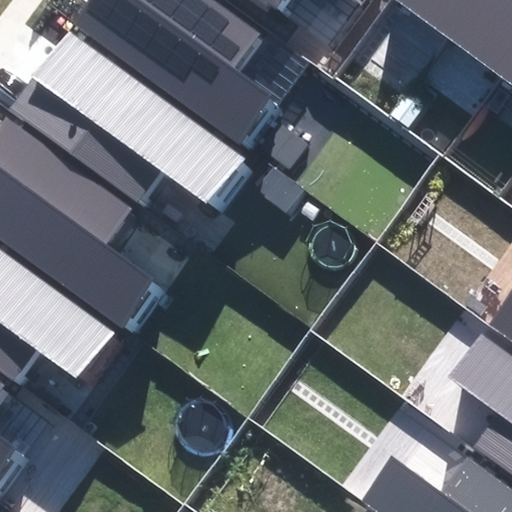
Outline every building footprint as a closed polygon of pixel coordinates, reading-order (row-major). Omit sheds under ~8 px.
[(256,34),(208,0),(89,0),(73,22),(239,142),(271,99),(230,70),(256,34)] [(399,0),(444,33),(468,0),(399,0)] [(511,0),(468,0),(444,33),(503,76),(511,63),(511,0)] [(241,156),(69,31),(12,110),(136,200),(159,170),(206,204),(241,156)] [(511,63),(503,76),(511,83),(511,63)] [(131,208),(7,117),(0,126),(0,238),(119,325),(151,281),(103,247),(131,208)] [(110,331),(0,251),(0,369),(12,378),(36,345),(77,375),(110,331)] [(511,291),(489,323),(511,339),(511,291)] [(511,352),(485,333),(455,373),(504,409),(478,445),(511,469),(511,352)] [(0,388),(2,385),(0,383),(0,475),(16,453),(0,440),(0,388)] [(395,458),(364,502),(377,511),(511,511),(511,487),(469,456),(442,492),(395,458)]
